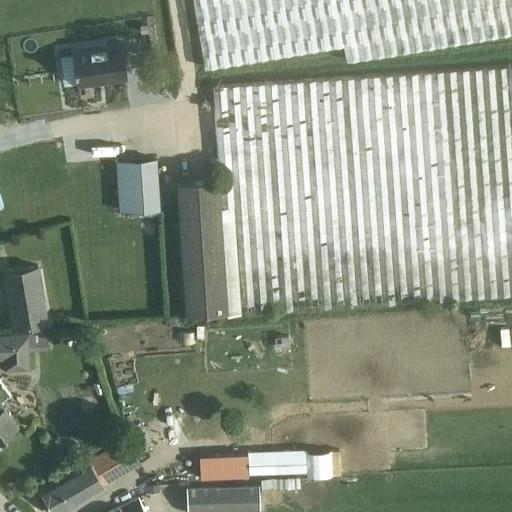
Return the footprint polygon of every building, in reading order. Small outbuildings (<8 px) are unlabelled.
[(511,0),(193,0),(204,67),(343,44),(346,59),(511,32),(511,0)] [(121,42),(73,49),(78,85),(126,78),(121,42)] [(176,182),(184,315),(228,312),(228,313),(511,293),(511,64),(213,85),(219,179),(176,182)] [(148,159),(115,161),(119,209),(151,206),(150,183),(148,159)] [(48,324),(38,265),(4,270),(14,330),(48,324)] [(0,358),(3,359),(3,370),(29,369),(29,331),(0,332),(0,358)] [(0,437),(18,424),(1,401),(10,393),(0,380),(0,437)] [(65,474),(81,500),(106,485),(123,473),(121,469),(136,458),(123,437),(90,459),(65,474)] [(305,450),(276,451),(248,453),(249,473),(277,471),(306,470),(305,450)] [(200,478),(249,475),(249,473),(248,453),(199,455),(200,478)] [(54,511),(60,511),(81,500),(65,474),(40,489),(54,511)] [(258,484),(186,488),(186,511),(227,511),(260,510),(258,484)] [(111,511),(145,511),(139,498),(111,511)]
